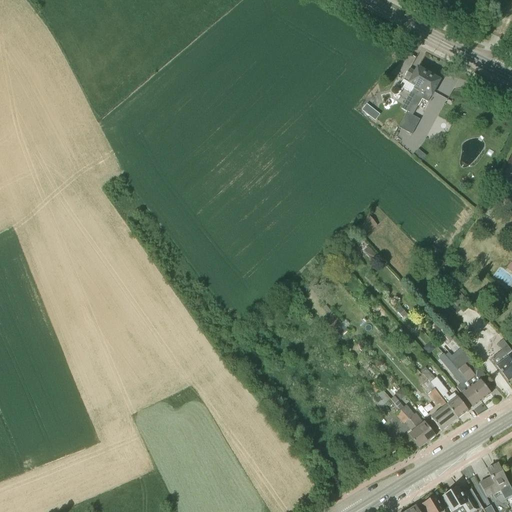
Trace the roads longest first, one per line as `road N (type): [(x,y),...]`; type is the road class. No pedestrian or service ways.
road 1 (secondary): [(358,511),(511,417)]
road 2 (secondary): [(511,74),(359,0)]
